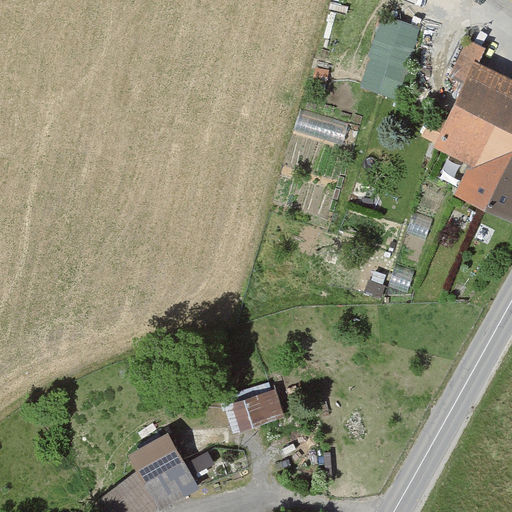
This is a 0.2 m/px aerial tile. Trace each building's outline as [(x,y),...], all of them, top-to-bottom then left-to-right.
[(365,84),(395,93),(416,24),(386,15),(365,84)] [(457,63),(473,71),(476,65),(485,46),(468,39),(457,63)] [(475,159),(460,191),(511,216),(511,82),(476,65),(473,71),(449,120),(439,141),(475,159)] [(439,141),(449,120),(433,113),(423,134),(439,141)] [(275,389),(227,404),(235,429),(283,414),(275,389)] [(140,468),(100,501),(107,511),(146,511),(157,504),(196,486),(189,474),(183,464),(165,433),(132,452),(140,468)] [(207,450),(183,464),(189,474),(213,461),(207,450)]
